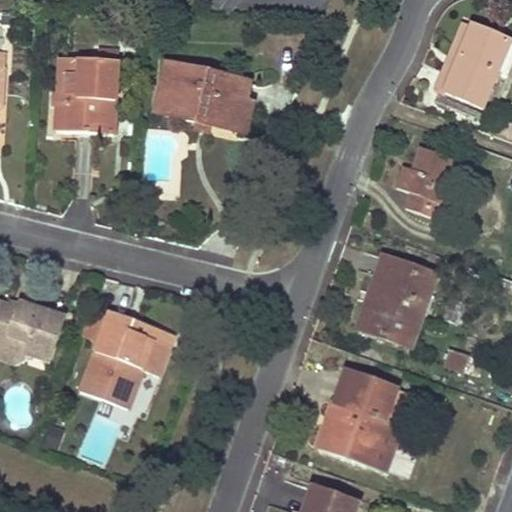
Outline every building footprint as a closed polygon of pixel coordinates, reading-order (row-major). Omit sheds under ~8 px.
[(463,24),(437,89),(446,93),(473,27),(463,24)] [(511,45),(510,45),(511,44),(511,43),(473,27),(446,93),(484,110),(499,74),(509,77),(511,70),(511,45)] [(288,60),(302,65),(309,40),(294,39),(288,60)] [(120,51),(109,50),(99,49),(98,63),(62,61),(58,133),(64,134),(96,136),(100,136),(104,89),(118,90),(120,51)] [(202,117),(219,121),(236,125),(241,101),(245,85),(169,67),(157,114),(200,125),(202,117)] [(104,89),(100,136),(116,137),(118,90),(104,89)] [(246,136),(254,104),(241,101),(236,125),(219,121),(202,117),(200,125),(246,136)] [(501,130),(498,138),(511,142),(511,126),(506,125),(504,131),(501,130)] [(491,135),(498,138),(501,130),(493,128),(491,135)] [(397,190),(404,192),(411,195),(406,209),(436,219),(457,161),(421,149),(413,172),(405,169),(397,190)] [(366,332),(392,261),(384,258),(358,329),(366,332)] [(420,324),(429,300),(437,277),(392,261),(366,332),(402,345),(410,321),(420,324)] [(459,326),(467,304),(452,299),(444,320),(459,326)] [(0,335),(1,336),(0,339),(0,358),(1,360),(16,366),(27,360),(28,357),(51,365),(66,320),(63,319),(47,314),(21,305),(19,311),(0,304),(0,335)] [(144,374),(151,377),(159,380),(175,337),(112,314),(108,324),(96,357),(83,394),(129,411),(144,374)] [(96,357),(108,324),(89,317),(77,350),(96,357)] [(412,349),(420,324),(410,321),(402,345),(412,349)] [(448,350),(442,370),(464,376),(469,357),(448,350)] [(352,376),(341,407),(343,407),(327,452),(387,473),(400,437),(395,436),(398,428),(399,428),(400,426),(387,421),(389,415),(391,408),(405,413),(411,396),(352,376)] [(343,407),(341,407),(335,405),(319,449),(327,452),(343,407)] [(387,421),(400,426),(405,413),(391,408),(389,415),(387,421)] [(356,511),(358,507),(313,490),(305,511),(356,511)]
